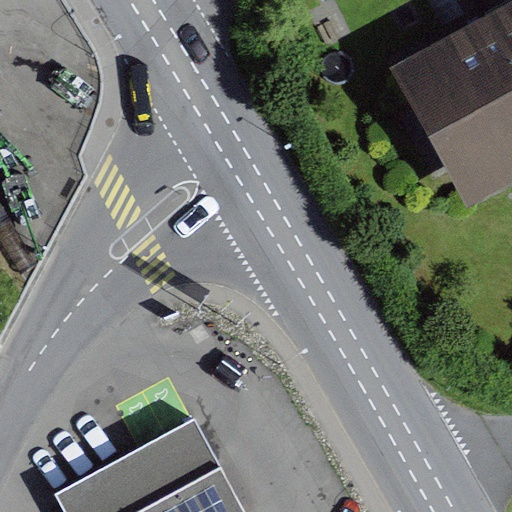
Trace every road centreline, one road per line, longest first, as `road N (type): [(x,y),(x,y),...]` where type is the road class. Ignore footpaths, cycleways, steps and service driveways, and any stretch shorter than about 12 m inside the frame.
road 1 (primary): [(232,146),(445,511)]
road 2 (residential): [(0,431),(79,293),(134,229),(232,146)]
road 3 (primary): [(160,28),(232,146)]
